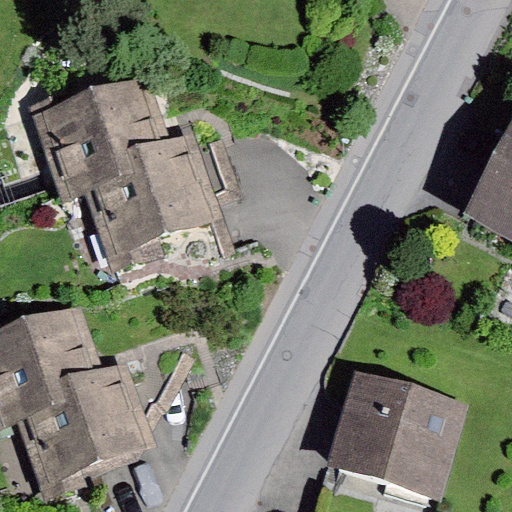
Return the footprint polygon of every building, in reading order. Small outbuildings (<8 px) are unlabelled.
[(155,80),(35,118),(61,199),(96,188),(180,160),(155,80)] [(511,131),(465,222),(511,246),(511,131)] [(180,160),(96,188),(105,216),(96,219),(114,273),(143,264),(139,250),(210,226),(188,158),(180,160)] [(82,308),(0,335),(0,428),(29,419),(111,392),(82,308)] [(353,372),(327,470),(443,501),(470,403),(353,372)] [(111,392),(29,419),(37,443),(25,447),(44,507),(87,493),(82,479),(157,455),(134,385),(111,392)]
